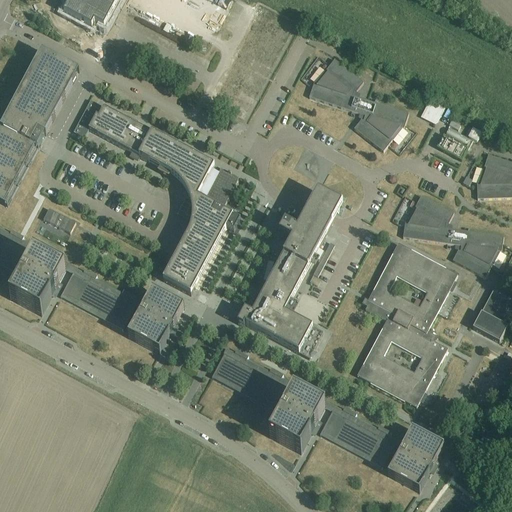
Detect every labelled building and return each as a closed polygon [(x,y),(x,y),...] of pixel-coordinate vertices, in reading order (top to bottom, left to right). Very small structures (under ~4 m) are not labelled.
[(68,8),(64,14),(74,19),(89,27),(92,29),(93,27),(95,24),(99,27),(104,29),(105,29),(105,28),(104,28),(102,26),(104,22),(105,20),(106,20),(108,21),(109,22),(111,16),(115,9),(114,9),(112,7),(115,1),(118,2),(118,3),(119,3),(120,0),(75,0),(74,4),(71,2),(68,8)] [(227,16),(194,0),(161,0),(220,29),(227,16)] [(211,0),(208,8),(219,12),(223,0),(211,0)] [(27,252),(35,256),(10,302),(42,318),(59,286),(59,285),(66,273),(73,277),(61,300),(64,297),(124,329),(123,333),(136,310),(142,314),(128,340),(160,357),(185,311),(153,294),(152,295),(153,295),(146,308),(135,302),(136,299),(135,299),(131,297),(124,293),(123,295),(96,281),(97,279),(97,278),(97,279),(92,277),(93,276),(85,272),(84,275),(23,242),(24,240),(23,239),(23,240),(19,238),(19,237),(12,233),(11,236),(0,229),(0,204),(8,209),(39,151),(38,150),(45,137),(46,137),(80,74),(42,54),(7,119),(0,132),(0,262),(15,271),(14,275),(15,275),(27,252)] [(362,122),(354,131),(383,154),(393,142),(391,140),(399,129),(403,132),(404,131),(409,116),(351,97),(355,93),(356,94),(364,85),(335,62),(325,74),(328,76),(319,87),(314,85),(309,100),(367,119),(363,123),(362,122)] [(261,87),(266,76),(237,65),(224,97),(240,103),(243,96),(249,99),(255,85),(261,87)] [(74,135),(79,138),(85,140),(86,137),(89,132),(102,139),(108,142),(114,145),(122,149),(133,155),(132,157),(140,162),(141,160),(151,165),(168,174),(169,175),(170,176),(171,176),(172,177),(173,178),(174,178),(176,180),(177,181),(178,182),(179,183),(180,184),(183,187),(185,189),(186,192),(188,195),(189,198),(190,200),(191,201),(191,203),(191,204),(192,206),(188,214),(184,220),(188,222),(191,224),(192,225),(192,228),(191,231),(190,233),(189,236),(187,239),(181,250),(164,283),(181,293),(187,296),(191,298),(195,290),(199,282),(213,257),(216,251),(220,245),(227,231),(228,232),(234,236),(241,223),(235,220),(234,221),(233,220),(234,219),(233,218),(233,217),(230,215),(233,210),(227,207),(230,201),(231,201),(232,201),(233,201),(234,200),(234,199),(234,197),(234,196),(233,196),(240,183),(225,176),(218,172),(219,171),(218,171),(208,165),(201,161),(195,158),(188,154),(181,150),(182,147),(183,147),(167,138),(167,139),(166,142),(152,135),(144,131),(139,128),(135,126),(126,121),(116,116),(104,110),(102,114),(101,116),(98,115),(100,112),(102,108),(97,106),(96,106),(91,103),(88,109),(82,119),(74,135)] [(422,119),(438,127),(446,112),(430,103),(422,119)] [(458,133),(461,128),(452,123),(449,128),(458,133)] [(473,129),(468,140),(478,145),(483,135),(473,129)] [(452,131),(449,135),(468,148),(471,143),(452,131)] [(438,150),(461,163),(468,151),(444,139),(438,150)] [(511,165),(488,157),(484,172),(486,173),(482,186),(477,187),(477,202),(511,200),(511,165)] [(466,179),(462,185),(469,189),(472,183),(466,179)] [(275,264),(271,279),(267,297),(259,295),(260,296),(259,302),(256,300),(256,301),(260,303),(253,316),(245,312),(238,326),(244,330),(246,327),(247,328),(310,362),(323,336),(285,316),(343,207),(318,194),(297,233),(296,232),(296,231),(285,226),(279,237),(291,243),(291,242),(292,242),(280,265),(275,264)] [(410,226),(405,225),(403,240),(463,249),(460,254),(458,253),(453,263),(485,281),(493,267),(490,266),(497,253),(501,256),(502,254),(504,239),(444,230),(446,225),(448,227),(454,216),(421,198),(418,206),(415,211),(414,212),(417,213),(410,226)] [(71,236),(76,225),(49,211),(44,221),(44,222),(45,223),(71,236)] [(330,245),(313,277),(318,280),(335,248),(330,245)] [(365,301),(363,306),(368,309),(366,313),(387,324),(357,379),(417,411),(449,352),(433,344),(435,339),(428,334),(458,278),(399,246),(368,302),(365,301)] [(511,302),(493,293),(473,331),(500,345),(511,322),(511,302)] [(382,471),(383,472),(395,448),(402,452),(388,479),(419,496),(444,450),(412,432),(405,446),(390,438),(391,435),(379,429),(378,431),(355,419),(357,417),(344,410),(343,413),(282,380),(283,378),(271,371),(270,374),(247,362),(249,359),(236,353),(235,355),(226,351),(223,357),(224,357),(212,380),(213,381),(215,378),(275,409),(274,413),(274,414),(287,390),(294,394),(270,440),(301,457),(326,411),(333,415),(320,438),(321,438),(323,435),(383,467),(382,471)] [(511,361),(505,358),(500,368),(499,368),(510,374),(511,370),(511,361)] [(494,511),(485,502),(483,504),(490,511),(494,511)]
